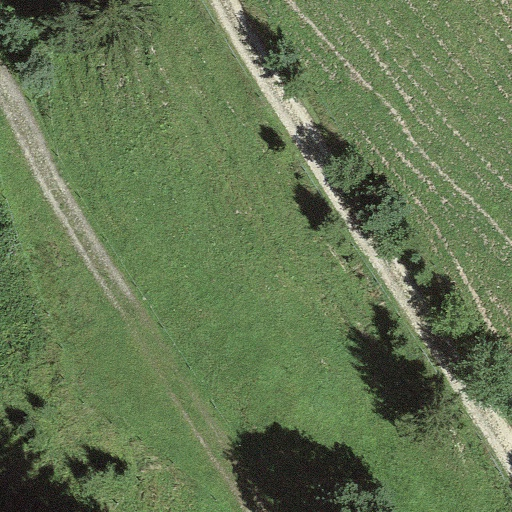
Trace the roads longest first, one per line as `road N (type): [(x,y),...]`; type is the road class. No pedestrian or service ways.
road 1 (track): [(221,0),(436,329),(511,464)]
road 2 (track): [(259,511),(99,299),(42,173),(0,107)]
